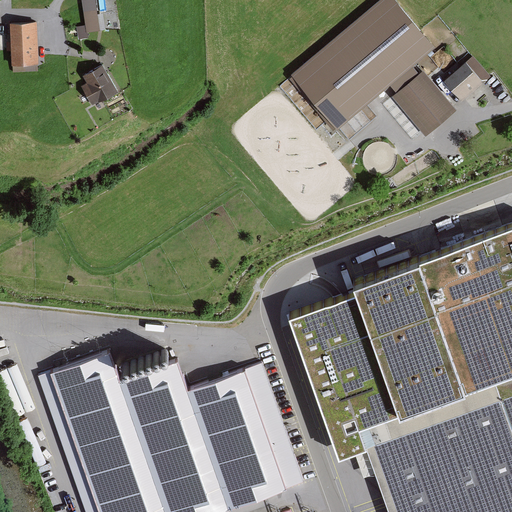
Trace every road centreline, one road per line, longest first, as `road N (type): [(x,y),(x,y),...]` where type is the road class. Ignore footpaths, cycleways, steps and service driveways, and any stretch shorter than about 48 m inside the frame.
road 1 (residential): [(511,182),(284,276),(274,292),(274,327)]
road 2 (residential): [(339,511),(274,327)]
